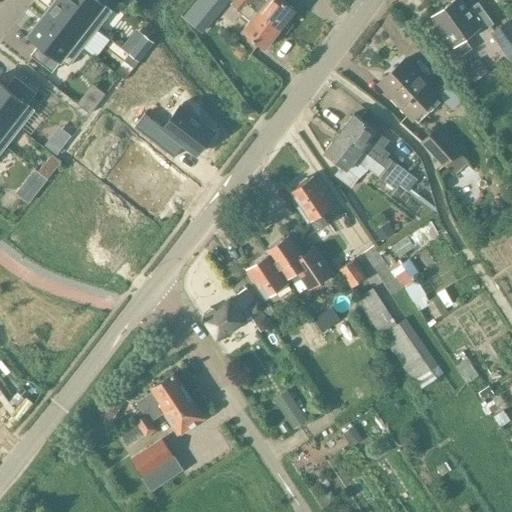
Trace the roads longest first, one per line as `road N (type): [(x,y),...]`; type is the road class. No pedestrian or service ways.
road 1 (tertiary): [(157,285),(374,0)]
road 2 (tertiary): [(0,478),(157,285)]
road 3 (residential): [(245,425),(157,285)]
